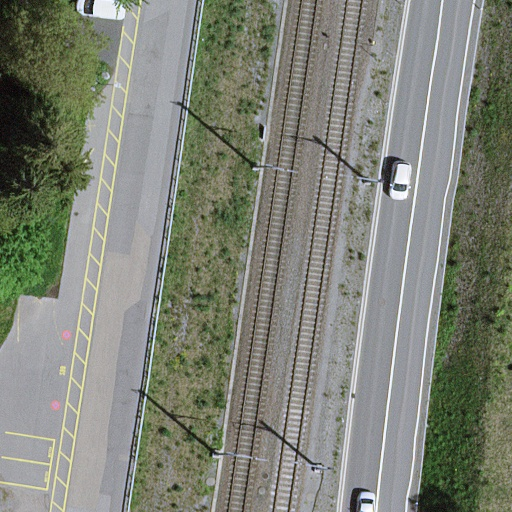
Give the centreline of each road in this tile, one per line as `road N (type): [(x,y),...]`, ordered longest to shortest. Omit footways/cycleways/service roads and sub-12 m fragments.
road 1 (residential): [(163,0),(86,511)]
road 2 (primary): [(377,511),(445,0)]
